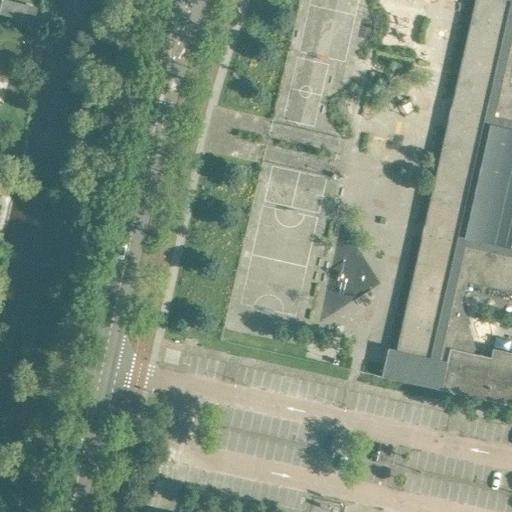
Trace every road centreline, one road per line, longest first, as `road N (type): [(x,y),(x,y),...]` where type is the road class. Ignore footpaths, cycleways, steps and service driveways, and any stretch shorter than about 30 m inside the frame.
road 1 (tertiary): [(70,511),(148,154)]
road 2 (tertiary): [(148,154),(199,0)]
road 3 (tertiary): [(166,0),(148,154)]
